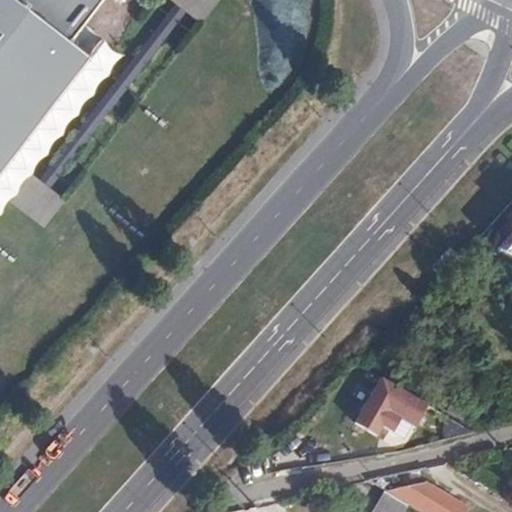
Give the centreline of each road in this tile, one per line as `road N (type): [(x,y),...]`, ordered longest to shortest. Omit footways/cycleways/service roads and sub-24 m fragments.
road 1 (primary): [(307,184),(11,511)]
road 2 (primary): [(124,511),(375,234)]
road 3 (secondary): [(375,234),(492,91),(507,6)]
road 4 (primary): [(507,6),(452,38),(307,184)]
road 5 (primary): [(396,0),(397,65),(307,184)]
road 6 (primary): [(375,234),(511,94)]
